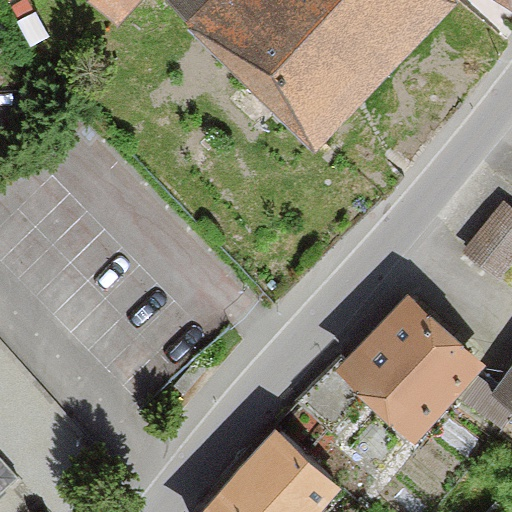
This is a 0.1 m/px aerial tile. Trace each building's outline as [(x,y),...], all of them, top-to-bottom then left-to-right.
[(132,0),(110,0),(121,11),(132,0)] [(178,0),(320,137),(453,0),(178,0)] [(498,276),(511,260),(511,203),(506,198),(463,245),(498,276)] [(485,349),(405,278),(332,361),(412,431),(485,349)] [(511,350),(487,385),(511,404),(511,350)] [(306,511),(341,475),(276,414),(184,511),(306,511)]
